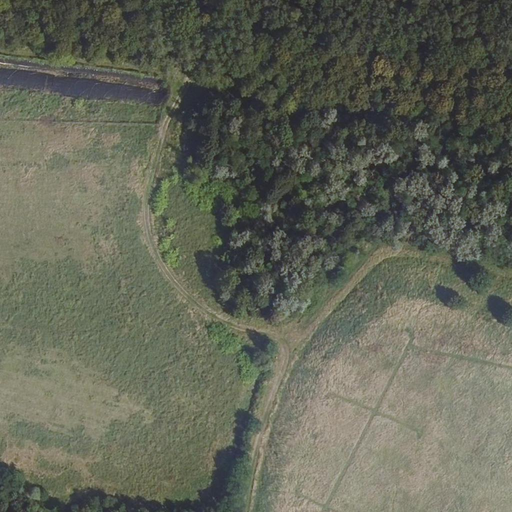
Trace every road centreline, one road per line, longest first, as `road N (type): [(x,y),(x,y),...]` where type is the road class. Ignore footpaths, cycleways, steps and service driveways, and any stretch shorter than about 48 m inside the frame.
road 1 (track): [(511,135),(0,52)]
road 2 (track): [(214,0),(151,204),(148,239),(200,315),(290,350)]
